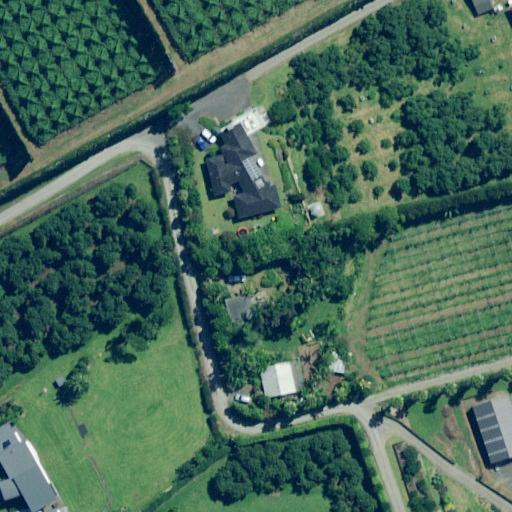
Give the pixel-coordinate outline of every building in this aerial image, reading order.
[(509,3),(507,0),(470,0),(478,17),(509,3)] [(264,128),(257,110),(236,117),(239,127),(215,135),(222,156),(203,162),(215,197),(231,192),(229,185),(239,182),(243,194),(232,197),(240,221),(281,207),(273,185),(265,188),(247,134),(264,128)] [(256,318),(250,295),(225,302),(230,324),(256,318)] [(351,354),(333,352),(330,373),(349,375),(351,354)] [(306,391),(300,362),(262,369),(268,398),(306,391)] [(0,500),(6,499),(25,491),(35,511),(60,498),(29,437),(23,440),(13,422),(0,428),(0,454),(2,453),(13,476),(0,482),(0,500)]
